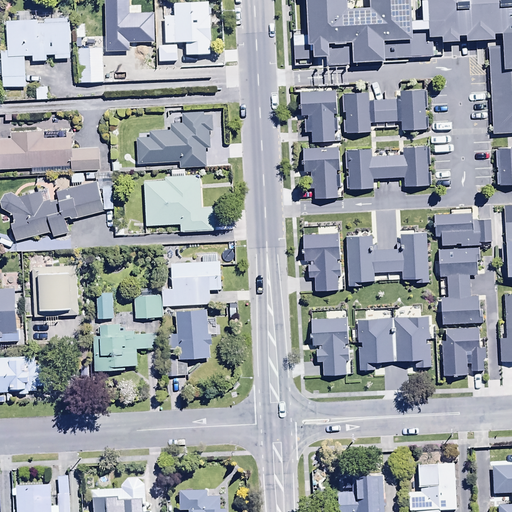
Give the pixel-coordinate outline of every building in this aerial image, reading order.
[(114,24),(101,25),(102,51),(109,50),(109,58),(115,58),(114,49),(126,48),(126,51),(137,51),(138,75),(162,74),(159,0),(132,1),(132,2),(124,3),(124,10),(113,11),(114,24)] [(433,58),(432,41),(487,38),(492,133),(511,132),(511,0),(428,0),(429,22),(414,22),(412,0),(307,0),(310,44),(313,44),(314,56),(326,56),(327,64),(433,58)] [(17,23),(5,24),(6,53),(1,53),(2,90),(25,90),(24,59),(33,59),(33,63),(47,62),(47,57),(56,57),(56,61),(70,61),(69,21),(57,21),(57,14),(17,15),(17,23)] [(102,51),(76,51),(77,85),(103,84),(102,51)] [(48,88),(35,88),(36,102),(48,102),(48,88)] [(368,97),(341,97),(342,136),(370,136),(370,125),(400,125),(400,134),(426,134),(426,94),(398,94),(398,104),(368,104),(368,97)] [(335,95),(299,96),(300,120),(306,120),(306,122),(303,122),(303,135),(311,135),(311,145),(334,145),(334,134),(337,134),(336,121),(333,121),(333,117),(335,116),(335,95)] [(137,140),(137,166),(179,165),(179,170),(205,169),(205,150),(209,150),(209,134),(213,134),(212,117),(204,117),(204,114),(183,115),(183,125),(171,125),(171,132),(150,132),(150,140),(137,140)] [(0,141),(0,171),(71,168),(71,173),(100,172),(99,150),(71,151),(71,135),(65,136),(65,133),(11,135),(11,141),(0,141)] [(511,150),(497,151),(498,188),(511,187),(511,150)] [(338,151),(302,151),(302,176),(309,176),(309,178),(307,178),(308,192),(313,192),(313,202),(339,202),(338,151)] [(371,153),(345,153),(345,193),(372,193),(372,181),(403,182),(403,189),(428,189),(429,151),(401,151),(401,159),(371,159),(371,153)] [(172,172),(172,178),(164,179),(165,184),(144,184),(146,228),(180,227),(180,234),(215,233),(214,209),(202,209),(201,177),(185,178),(185,171),(172,172)] [(15,225),(11,226),(15,243),(51,235),(52,238),(68,235),(65,221),(70,220),(71,222),(105,214),(97,184),(56,194),(58,203),(52,204),(49,192),(20,199),(12,195),(5,196),(1,204),(2,211),(12,217),(14,222),(15,225)] [(428,214),(406,215),(406,233),(428,233),(428,214)] [(471,216),(433,218),(434,239),(441,239),(441,248),(491,246),(490,222),(472,222),(471,216)] [(413,235),(385,235),(385,239),(381,239),(381,256),(387,256),(387,291),(414,291),(413,235)] [(344,242),(313,243),(315,299),(334,298),(334,300),(342,300),(342,302),(348,302),(348,297),(346,297),(344,242)] [(476,251),(437,252),(438,280),(446,280),(446,300),(440,300),(441,328),(483,326),(483,311),(479,311),(479,299),(470,299),(469,277),(477,277),(476,251)] [(203,264),(172,265),(173,291),(162,292),(163,309),(210,307),(210,293),(222,293),(221,263),(216,263),(216,256),(202,257),(203,264)] [(76,267),(33,268),(35,319),(77,318),(76,267)] [(16,335),(15,290),(0,290),(0,339),(0,340),(0,343),(19,343),(19,335),(16,335)] [(511,296),(503,297),(504,340),(499,340),(500,365),(511,365),(511,296)] [(160,297),(134,298),(135,322),(161,320),(160,297)] [(384,301),(353,303),(354,324),(369,323),(370,340),(383,339),(382,323),(385,323),(384,301)] [(207,360),(206,312),(176,313),(176,334),(167,334),(167,351),(179,351),(179,361),(207,360)] [(429,320),(387,321),(388,371),(431,370),(429,320)] [(92,338),(92,372),(125,372),(125,369),(138,369),(138,351),(153,351),(153,336),(133,336),(133,332),(123,332),(123,327),(95,327),(95,338),(92,338)] [(358,328),(316,329),(317,353),(323,353),(324,371),(338,370),(337,356),(348,355),(347,339),(359,338),(358,328)] [(478,331),(444,332),(444,342),(440,342),(442,379),(466,378),(466,366),(471,366),(471,374),(485,374),(484,350),(478,350),(478,331)] [(177,356),(165,356),(166,378),(188,377),(187,364),(177,364),(177,356)] [(43,358),(0,359),(0,394),(29,395),(29,393),(43,393),(43,358)] [(454,511),(453,467),(416,468),(417,479),(407,479),(407,511),(454,511)] [(511,511),(511,469),(491,470),(491,498),(510,497),(510,507),(497,508),(496,511),(511,511)] [(52,486),(16,488),(16,491),(11,491),(12,499),(17,499),(17,511),(71,511),(70,480),(59,480),(60,495),(55,496),(56,507),(53,507),(52,486)] [(337,494),(336,511),(382,511),(382,480),(355,481),(355,494),(337,494)] [(121,491),(90,493),(91,502),(94,502),(93,511),(146,511),(146,486),(137,481),(126,481),(121,491)] [(225,511),(220,511),(220,501),(207,502),(207,493),(182,493),(181,511),(225,511)]
